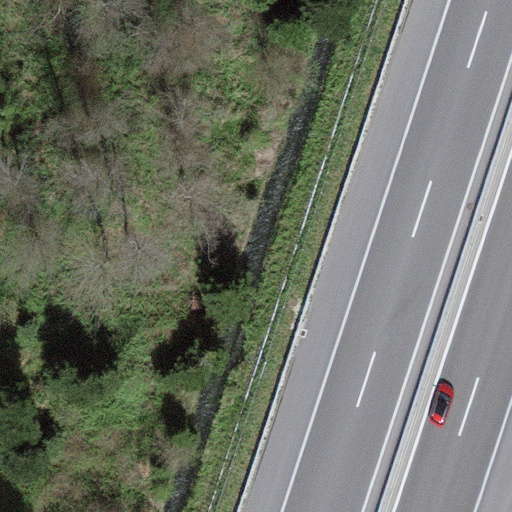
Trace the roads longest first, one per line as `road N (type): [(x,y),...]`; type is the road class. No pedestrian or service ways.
road 1 (motorway): [(489,0),(322,511)]
road 2 (motorway): [(433,511),(511,274)]
